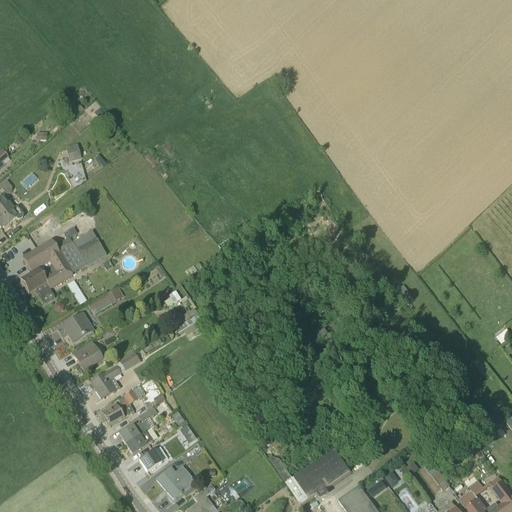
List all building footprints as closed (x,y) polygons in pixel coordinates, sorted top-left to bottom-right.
[(103,114),(99,110),(94,114),(98,119),(103,114)] [(47,142),(47,135),(37,134),(36,141),(47,142)] [(70,164),(81,160),(77,146),(66,149),(70,164)] [(0,169),(5,166),(2,163),(9,158),(3,151),(0,153),(0,169)] [(16,208),(13,211),(4,199),(10,194),(11,193),(11,192),(11,191),(12,190),(11,190),(11,189),(11,188),(7,182),(0,187),(0,229),(0,230),(3,228),(4,229),(16,220),(17,221),(18,222),(20,221),(23,219),(23,218),(23,216),(18,209),(16,208)] [(76,229),(68,231),(70,238),(78,235),(76,229)] [(223,253),(236,244),(232,238),(218,247),(223,253)] [(30,277),(20,283),(28,296),(36,291),(44,304),(55,298),(50,291),(73,276),(72,275),(86,266),(84,261),(102,250),(96,240),(78,251),(73,243),(73,242),(71,243),(57,252),(54,247),(51,243),(22,260),(30,274),(29,275),(30,277)] [(112,268),(109,262),(103,266),(106,272),(112,268)] [(196,272),(193,267),(185,273),(188,278),(196,272)] [(81,307),(89,303),(75,282),(68,286),(81,307)] [(405,301),(411,297),(404,286),(397,292),(405,301)] [(112,305),(123,298),(118,289),(87,306),(90,311),(109,300),(112,305)] [(178,301),(182,299),(176,291),(168,296),(169,299),(165,302),(168,307),(178,301)] [(59,304),(55,306),(54,311),(58,313),(63,311),(63,306),(59,304)] [(178,315),(173,309),(168,312),(177,327),(185,322),(186,322),(198,315),(194,310),(183,317),(181,313),(178,315)] [(187,336),(204,326),(202,323),(205,321),(201,314),(176,329),(180,336),(185,333),(187,336)] [(72,345),(93,332),(82,315),(57,331),(62,339),(67,336),(72,345)] [(316,342),(328,335),(325,330),(313,337),(316,342)] [(145,354),(171,339),(168,335),(143,350),(145,354)] [(496,339),(501,346),(506,342),(501,335),(496,339)] [(83,373),(101,362),(91,345),(73,357),(83,373)] [(134,353),(119,362),(125,372),(140,363),(139,361),(135,355),(134,353)] [(111,381),(119,375),(116,368),(90,384),(101,401),(114,392),(111,387),(114,385),(111,381)] [(110,427),(133,413),(129,406),(146,396),(140,387),(123,397),(126,401),(117,406),(109,411),(110,412),(103,416),(110,427)] [(157,404),(164,399),(161,394),(154,399),(157,404)] [(306,401),(303,397),(297,401),(300,405),(306,401)] [(125,446),(149,430),(144,423),(157,414),(153,408),(138,418),(142,424),(140,426),(139,424),(119,437),(125,446)] [(501,421),(497,415),(492,418),(496,424),(501,421)] [(196,440),(187,426),(179,431),(189,445),(196,440)] [(149,430),(125,446),(132,457),(152,444),(145,434),(149,431),(149,430)] [(477,462),(483,458),(477,449),(471,453),(477,462)] [(301,507),(351,474),(336,450),(293,479),(281,460),(273,456),(269,459),(286,483),(301,507)] [(147,474),(161,465),(153,453),(139,462),(147,474)] [(419,471),(414,463),(406,468),(412,476),(419,471)] [(173,501),(187,489),(170,470),(156,481),(173,501)] [(450,489),(437,471),(431,476),(443,493),(450,489)] [(392,473),(384,479),(390,487),(398,482),(392,473)] [(466,511),(511,511),(511,497),(498,478),(490,485),(504,505),(498,509),(495,505),(486,511),(476,497),(474,498),(471,493),(460,502),(466,511)] [(215,511),(206,498),(214,492),(210,486),(193,499),(197,504),(186,511),(215,511)] [(345,511),(376,511),(360,487),(339,502),(345,511)] [(378,495),(373,488),(367,492),(373,499),(378,495)]
